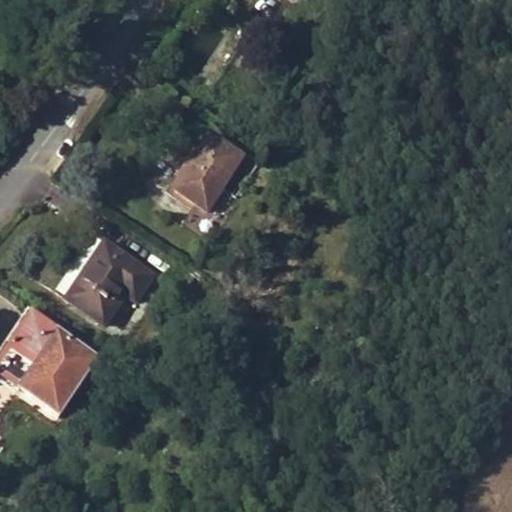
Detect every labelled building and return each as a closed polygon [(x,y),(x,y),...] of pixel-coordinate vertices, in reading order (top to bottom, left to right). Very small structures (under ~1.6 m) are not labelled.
[(313,55),(325,38),(325,37),(314,29),(310,34),(301,46),(313,55)] [(236,197),(223,188),(242,158),(208,137),(173,192),(194,206),(183,224),(209,240),(221,222),(236,197)] [(253,175),(260,162),(254,157),(250,164),(246,171),(253,175)] [(103,326),(123,294),(135,301),(151,276),(104,245),(66,301),(103,326)] [(398,277),(402,263),(392,260),(388,274),(398,277)] [(190,298),(203,278),(179,263),(166,282),(190,298)] [(58,417),(96,360),(30,316),(9,348),(35,365),(18,390),(58,417)] [(0,378),(18,390),(35,365),(9,348),(0,361),(0,378)] [(27,511),(12,501),(4,511),(27,511)]
